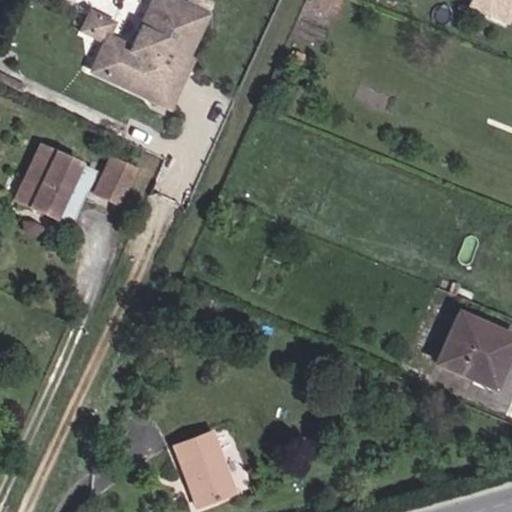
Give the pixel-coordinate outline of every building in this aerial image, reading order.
[(102,43),(91,71),(175,106),(193,61),(187,58),(205,13),(172,0),(150,0),(130,50),(104,39),(102,43)] [(511,0),(474,0),(472,5),(510,20),(511,14),(511,0)] [(82,35),(102,43),(104,39),(112,17),(92,9),(82,35)] [(14,199),(66,223),(92,171),(38,146),(14,199)] [(93,194),(118,204),(133,169),(109,158),(93,194)] [(205,320),(213,300),(196,293),(189,314),(205,320)] [(434,363),(492,388),(511,343),(511,337),(455,312),(434,363)] [(194,506),(232,492),(210,432),(172,446),(194,506)]
